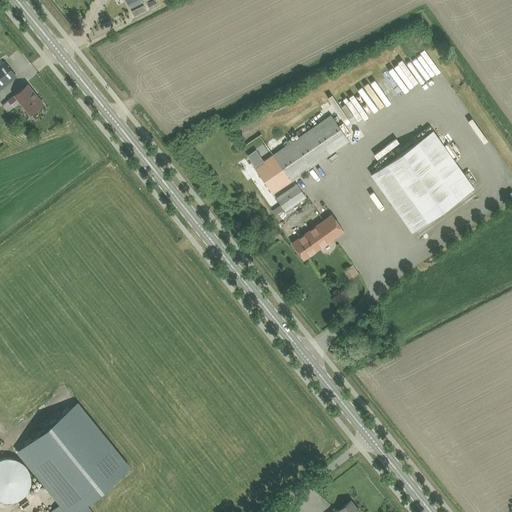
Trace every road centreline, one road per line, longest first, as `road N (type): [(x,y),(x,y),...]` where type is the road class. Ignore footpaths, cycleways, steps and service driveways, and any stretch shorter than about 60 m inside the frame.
road 1 (secondary): [(372,437),(21,0)]
road 2 (unclassified): [(274,511),(372,437)]
